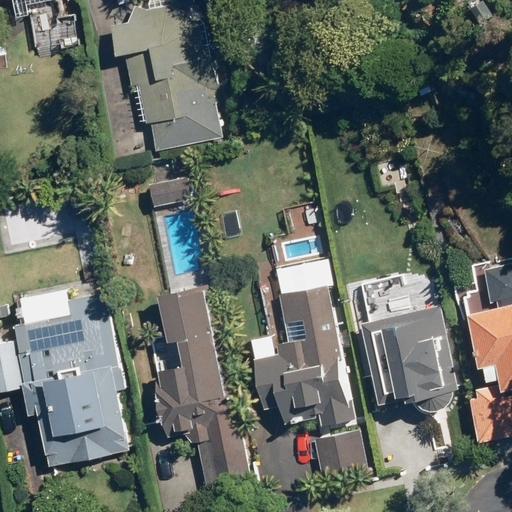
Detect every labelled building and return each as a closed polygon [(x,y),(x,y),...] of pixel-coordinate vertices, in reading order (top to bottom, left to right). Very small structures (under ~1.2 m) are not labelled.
[(0,0),(0,52),(12,50),(0,0)] [(231,98),(220,52),(210,54),(204,25),(193,11),(175,3),(154,7),(139,1),(118,54),(131,52),(138,83),(146,81),(161,149),(221,135),(214,102),(231,98)] [(160,182),(164,203),(204,196),(200,174),(160,182)] [(0,206),(0,221),(5,251),(100,235),(93,191),(0,206)] [(349,355),(333,282),(306,288),(304,279),(283,283),(294,338),(285,340),(287,349),(280,350),(281,356),(261,360),(271,404),(287,400),(292,420),(308,417),(305,402),(322,399),(327,422),(357,416),(344,356),(349,355)] [(254,477),(214,280),(166,290),(175,338),(185,336),(190,361),(166,366),(170,383),(164,384),(174,431),(198,426),(210,486),(254,477)] [(132,384),(112,288),(74,296),(77,312),(52,318),(51,312),(31,316),(32,322),(27,323),(29,334),(5,339),(1,323),(0,323),(0,389),(29,383),(46,464),(134,446),(122,386),(132,384)] [(481,384),(483,393),(474,395),(483,439),(511,432),(511,300),(475,309),(486,362),(490,361),(493,377),(506,374),(507,379),(481,384)] [(464,384),(445,301),(367,318),(385,399),(417,392),(420,405),(431,412),(441,410),(441,406),(449,404),(455,398),(459,391),(460,385),(464,384)] [(370,466),(362,425),(319,434),(327,474),(370,466)]
